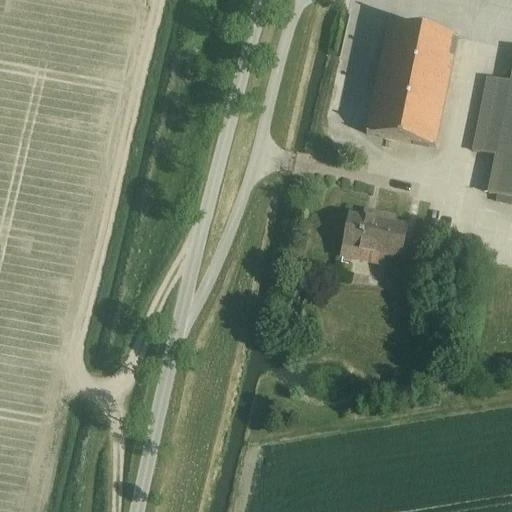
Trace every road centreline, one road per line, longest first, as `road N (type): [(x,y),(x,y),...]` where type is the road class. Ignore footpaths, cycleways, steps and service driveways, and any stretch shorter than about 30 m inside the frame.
road 1 (unclassified): [(137,511),(261,0)]
road 2 (track): [(159,0),(72,379),(114,398)]
road 3 (track): [(198,237),(165,283),(114,398),(115,511)]
